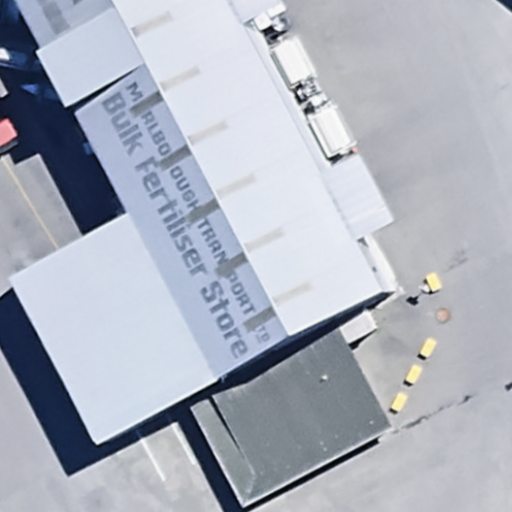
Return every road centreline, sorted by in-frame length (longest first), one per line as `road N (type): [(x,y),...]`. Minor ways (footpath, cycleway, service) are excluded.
road 1 (unknown): [(424,511),(445,471),(478,332),(477,229),(447,133),(389,0)]
road 2 (unknown): [(0,381),(40,511)]
